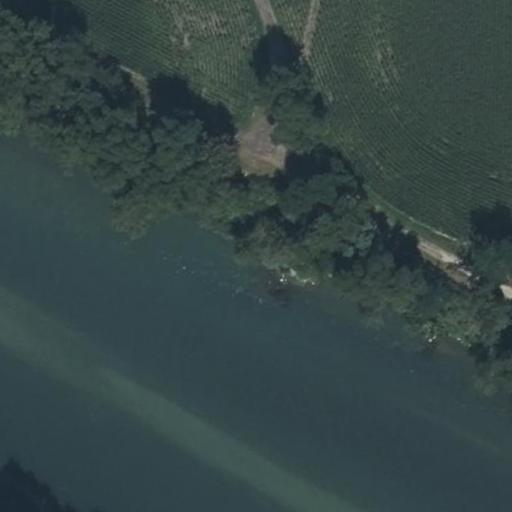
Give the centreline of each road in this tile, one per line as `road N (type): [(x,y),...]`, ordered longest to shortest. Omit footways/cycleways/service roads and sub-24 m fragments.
road 1 (track): [(511,299),(0,33)]
road 2 (track): [(257,0),(275,57),(268,143),(254,170)]
